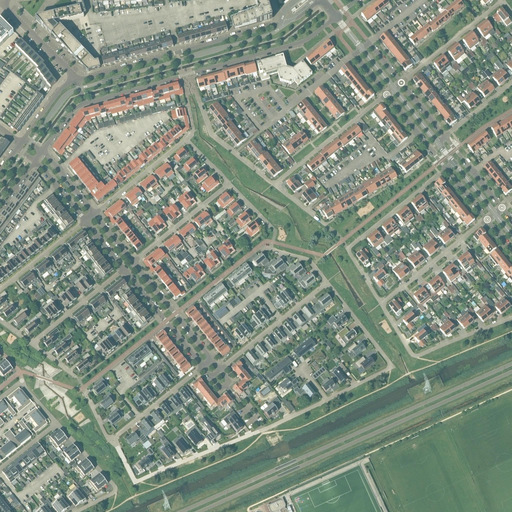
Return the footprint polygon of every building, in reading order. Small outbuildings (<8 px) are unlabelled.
[(58,29),(54,24),(82,16),(82,15),(86,14),(82,0),(76,0),(77,8),(36,20),(49,33),(86,70),(87,73),(89,72),(91,70),(100,68),(100,67),(104,66),(102,59),(98,60),(98,61),(95,62),(92,59),(60,27),(58,29)] [(226,25),(227,28),(233,26),(234,30),(272,19),(266,0),(249,0),(253,13),(231,19),(232,23),(226,25)] [(458,0),(457,0),(454,3),(459,9),(463,6),(458,0)] [(385,8),(379,1),(375,4),(381,11),(385,8)] [(454,13),(459,9),(454,3),(449,6),(454,13)] [(381,11),(375,4),(370,8),(376,15),(381,11)] [(450,16),(454,13),(449,6),(445,10),(451,17),(450,16)] [(376,15),(370,8),(366,11),(372,19),(376,15)] [(446,21),(451,17),(445,10),(444,10),(445,11),(441,14),(446,21)] [(493,17),(496,21),(500,18),(507,27),(511,23),(501,10),(498,14),(497,14),(493,17)] [(372,19),(366,11),(361,15),(364,18),(363,19),(365,22),(366,21),(367,22),(372,19)] [(441,14),(436,18),(442,25),(446,21),(441,14)] [(436,18),(432,22),(437,28),(442,25),(436,18)] [(9,38),(14,33),(10,29),(8,27),(1,20),(0,19),(0,44),(7,38),(7,37),(8,36),(9,37),(9,38)] [(427,24),(433,32),(437,28),(432,22),(428,25),(427,24)] [(485,23),(482,25),(489,35),(494,31),(487,22),(485,23)] [(428,35),(431,32),(432,31),(432,32),(433,32),(427,24),(422,28),(428,35)] [(489,35),(482,25),(479,28),(477,29),(483,36),(487,33),(489,35)] [(423,38),(428,35),(422,28),(418,32),(423,38)] [(418,32),(414,35),(419,42),(423,38),(418,32)] [(391,38),(387,33),(380,38),(380,39),(380,40),(382,42),(384,43),(391,38)] [(470,35),(467,37),(475,46),(479,43),(472,34),(470,35)] [(419,42),(414,35),(409,39),(414,45),(419,42)] [(475,46),(467,37),(464,39),(464,40),(463,41),(470,50),(475,46)] [(394,42),(391,38),(384,43),(384,44),(386,47),(386,46),(387,48),(394,42)] [(18,51),(25,44),(21,40),(14,47),(18,51)] [(324,45),(330,52),(334,48),(334,47),(332,44),(331,44),(329,41),(324,45)] [(387,48),(388,48),(387,49),(389,51),(390,51),(391,52),(398,47),(394,42),(387,48)] [(29,48),(25,44),(18,51),(22,55),(29,48)] [(320,49),(325,56),(330,52),(324,45),(320,49)] [(456,46),(453,49),(460,58),(465,54),(458,45),(456,47),(456,46)] [(128,48),(131,59),(136,58),(134,49),(133,47),(128,48)] [(402,51),(398,47),(391,52),(391,53),(393,56),(395,57),(402,51)] [(22,55),(26,59),(33,52),(29,48),(22,55)] [(123,50),(123,52),(126,61),(131,59),(128,48),(123,50)] [(321,59),(325,56),(320,49),(315,52),(321,59)] [(460,58),(453,49),(450,51),(450,52),(448,53),(456,62),(460,58)] [(113,55),(115,64),(120,62),(118,54),(117,51),(112,53),(113,55)] [(405,56),(402,51),(395,57),(395,58),(397,61),(397,60),(398,62),(405,56)] [(26,59),(30,63),(37,56),(33,52),(26,59)] [(315,52),(311,56),(316,63),(321,59),(315,52)] [(34,67),(40,60),(37,56),(30,63),(34,67)] [(270,79),(269,75),(278,73),(280,81),(284,82),(283,86),(286,87),(287,83),(291,85),(295,81),(298,86),(312,74),(303,62),(293,70),(286,68),(283,56),(257,64),(262,81),(270,79)] [(312,67),(316,63),(311,56),(306,60),(312,67)] [(409,61),(405,56),(398,62),(399,62),(398,63),(400,65),(401,65),(402,66),(401,66),(402,67),(409,61)] [(441,58),(438,60),(446,70),(450,66),(443,57),(441,58)] [(44,64),(40,60),(34,67),(37,70),(43,65),(44,64)] [(435,63),(434,65),(439,72),(440,71),(442,74),(446,71),(446,70),(438,60),(435,63)] [(412,65),(409,61),(402,67),(405,71),(409,68),(410,69),(412,66),(412,65)] [(341,70),(344,75),(351,69),(350,68),(351,67),(349,65),(348,65),(348,64),(341,70)] [(37,70),(36,72),(40,76),(46,69),(46,70),(47,69),(43,65),(37,70)] [(461,73),(463,76),(467,73),(470,70),(468,68),(461,73)] [(40,76),(39,76),(43,80),(49,74),(50,73),(46,70),(46,69),(40,76)] [(352,70),(351,69),(344,75),(348,79),(355,74),(354,72),(352,69),(352,70)] [(507,80),(508,79),(500,69),(496,73),(504,83),(507,80)] [(504,83),(496,73),(491,76),(499,86),(501,85),(504,83)] [(43,80),(42,81),(46,84),(46,85),(52,78),(53,78),(49,74),(43,80)] [(356,74),(355,74),(348,79),(352,84),(359,78),(358,77),(356,74)] [(413,81),(417,85),(426,78),(422,74),(420,75),(419,74),(416,77),(417,78),(413,81)] [(46,85),(46,84),(45,85),(50,89),(56,82),(53,78),(52,78),(46,85)] [(352,84),(356,89),(363,83),(361,81),(362,81),(360,79),(359,79),(359,78),(352,84)] [(429,83),(426,78),(417,85),(417,86),(417,85),(418,86),(418,87),(420,89),(421,89),(429,83)] [(492,92),(494,90),(486,81),(481,84),(490,95),(492,92)] [(363,83),(356,89),(359,93),(366,87),(365,86),(366,86),(363,83)] [(423,93),(424,94),(431,89),(428,85),(429,83),(421,89),(421,90),(423,93)] [(180,84),(172,86),(175,94),(183,92),(180,84)] [(490,95),(481,84),(477,88),(485,98),(486,97),(487,97),(490,95)] [(315,93),(319,97),(326,91),(322,87),(315,93)] [(359,93),(363,98),(370,92),(370,91),(370,92),(369,91),(369,90),(367,88),(366,87),(359,93)] [(428,98),(428,99),(435,93),(431,89),(424,94),(426,96),(425,96),(427,99),(428,98)] [(156,91),(151,92),(154,102),(159,101),(156,91)] [(319,97),(322,102),(332,94),(330,96),(326,91),(319,97)] [(32,97),(40,103),(44,98),(36,92),(32,97)] [(151,92),(146,94),(149,104),(154,102),(151,92)] [(370,92),(363,98),(364,98),(367,102),(367,101),(368,102),(371,100),(370,99),(374,96),(370,92)] [(478,103),(479,102),(471,92),(467,96),(475,106),(478,104),(478,103)] [(431,102),(432,103),(440,96),(438,98),(435,93),(428,99),(429,99),(428,100),(430,102),(431,102)] [(146,94),(141,95),(144,105),(149,104),(146,94)] [(322,102),(326,106),(335,99),(332,94),(322,102)] [(144,105),(141,95),(135,97),(138,107),(144,105)] [(464,102),(470,110),(472,108),(472,109),(475,106),(467,96),(463,99),(460,95),(457,98),(461,104),(464,102)] [(435,107),(436,108),(444,101),(440,96),(432,103),(433,105),(435,108),(435,107)] [(37,107),(40,103),(32,97),(29,101),(37,107)] [(135,97),(130,98),(133,108),(133,106),(137,105),(138,107),(135,97)] [(133,108),(130,98),(125,100),(128,110),(133,108)] [(326,106),(329,111),(337,105),(334,101),(336,99),(335,99),(326,106)] [(125,100),(119,101),(122,111),(128,110),(125,100)] [(29,101),(26,106),(34,111),(37,107),(29,101)] [(122,111),(119,101),(114,103),(117,113),(122,111)] [(309,106),(307,104),(305,101),(297,107),(301,112),(309,106)] [(436,108),(436,109),(438,111),(439,112),(448,106),(444,101),(436,108)] [(109,104),(111,113),(112,114),(117,113),(114,103),(109,104)] [(211,111),(213,114),(223,107),(222,107),(220,108),(217,104),(210,109),(211,111)] [(341,109),(337,105),(329,111),(333,115),(341,109)] [(31,116),(34,111),(26,106),(23,110),(31,116)] [(301,112),(305,116),(312,110),(309,106),(301,112)] [(373,113),(377,118),(385,110),(382,106),(378,109),(377,108),(374,110),(375,111),(373,113)] [(448,106),(439,112),(441,114),(440,114),(442,117),(443,117),(450,112),(446,108),(448,106)] [(226,111),(223,107),(213,114),(216,117),(217,118),(226,111)] [(171,112),(173,120),(186,117),(185,109),(171,112)] [(344,114),(341,109),(333,115),(337,120),(344,114)] [(27,120),(31,116),(23,110),(20,114),(27,120)] [(90,118),(88,110),(81,112),(87,121),(91,120),(90,119),(90,118)] [(302,118),(306,122),(316,114),(312,110),(305,116),(302,118)] [(386,111),(385,110),(377,118),(380,122),(389,115),(388,115),(389,114),(387,112),(386,112),(385,111),(386,111)] [(218,120),(220,123),(228,117),(224,113),(226,111),(217,118),(218,120)] [(81,112),(76,118),(82,123),(83,124),(84,125),(87,121),(81,112)] [(443,118),(445,121),(446,120),(446,121),(447,121),(447,122),(453,116),(450,112),(443,117),(443,118)] [(16,119),(24,124),(27,120),(20,114),(16,119)] [(319,119),(316,114),(306,122),(308,121),(312,125),(319,119)] [(390,117),(389,115),(380,122),(384,127),(392,120),(392,119),(390,116),(390,117)] [(457,121),(453,116),(447,122),(447,121),(446,121),(446,122),(450,126),(454,123),(455,125),(457,122),(456,121),(457,121)] [(231,122),(228,117),(220,123),(223,126),(224,127),(223,128),(232,121),(231,122)] [(76,118),(73,123),(80,128),(81,129),(84,125),(83,124),(76,118)] [(13,123),(21,129),(24,124),(16,119),(13,123)] [(312,125),(316,129),(323,123),(319,119),(312,125)] [(394,121),(392,120),(384,127),(386,125),(390,130),(396,124),(394,121)] [(501,123),(502,124),(506,132),(511,129),(506,120),(501,123)] [(236,126),(232,121),(223,128),(224,130),(226,133),(236,126)] [(21,129),(13,123),(10,127),(18,133),(21,129)] [(73,123),(69,127),(78,133),(77,132),(80,128),(73,123)] [(327,128),(324,125),(323,123),(316,129),(319,134),(327,128)] [(501,123),(499,125),(499,124),(496,126),(501,135),(506,132),(502,124),(501,123)] [(397,126),(396,124),(390,130),(393,134),(391,136),(400,129),(399,129),(400,128),(398,126),(397,126)] [(229,136),(230,137),(237,132),(234,127),(236,126),(226,133),(229,136)] [(357,126),(352,130),(357,136),(362,133),(357,126)] [(501,135),(496,126),(491,129),(496,137),(501,135)] [(78,133),(69,127),(66,132),(75,138),(78,133)] [(178,127),(173,131),(179,138),(183,134),(178,127)] [(401,131),(400,129),(391,136),(395,140),(404,134),(403,133),(404,133),(401,130),(401,131)] [(352,130),(347,134),(353,140),(357,136),(352,130)] [(174,141),(179,138),(173,131),(169,134),(174,141)] [(66,132),(63,136),(71,142),(75,138),(66,132)] [(241,136),(237,132),(230,137),(231,139),(234,142),(243,134),(241,136)] [(303,144),(305,143),(308,140),(302,133),(297,137),(303,144)] [(490,140),(485,133),(480,136),(486,143),(490,140)] [(169,134),(165,138),(170,145),(174,141),(169,134)] [(247,139),(243,134),(234,142),(236,145),(238,146),(247,139)] [(348,144),(353,140),(347,134),(343,137),(348,144)] [(405,135),(404,134),(395,140),(399,145),(407,139),(407,138),(407,137),(405,135)] [(71,142),(63,136),(60,140),(68,147),(71,142)] [(486,143),(480,136),(476,140),(482,147),(486,143)] [(0,144),(6,149),(7,147),(8,147),(10,144),(7,143),(0,137),(0,144)] [(299,148),(303,144),(297,137),(293,140),(299,148)] [(343,137),(339,141),(344,147),(348,144),(343,137)] [(165,138),(161,141),(166,148),(170,145),(165,138)] [(60,140),(56,145),(65,151),(63,150),(66,146),(68,147),(60,140)] [(247,147),(251,152),(260,144),(256,140),(247,147)] [(287,141),(287,142),(294,151),(299,148),(293,140),(288,143),(287,141)] [(339,141),(338,140),(334,144),(339,150),(343,147),(344,147),(339,141)] [(482,147),(476,140),(472,143),(477,150),(482,147)] [(162,151),(166,148),(161,141),(156,145),(162,151)] [(287,142),(282,145),(290,155),(294,151),(287,142)] [(477,150),(472,143),(467,147),(471,151),(470,151),(472,154),(473,153),(473,154),(477,150)] [(260,145),(260,144),(251,152),(252,153),(254,156),(262,150),(258,146),(260,145)] [(334,154),(339,150),(334,144),(329,147),(334,154)] [(53,149),(61,156),(65,151),(56,145),(53,149)] [(156,145),(152,148),(157,155),(162,151),(156,145)] [(325,151),(330,157),(334,154),(329,147),(325,151)] [(153,158),(157,155),(152,148),(148,152),(153,158)] [(178,162),(189,153),(185,148),(174,157),(174,158),(175,157),(179,161),(178,162)] [(262,150),(254,156),(257,159),(258,160),(267,154),(266,154),(265,155),(262,150)] [(88,151),(86,153),(92,161),(94,159),(88,151)] [(326,161),(330,157),(325,151),(320,155),(321,156),(326,162),(326,161)] [(416,151),(412,154),(419,163),(423,159),(420,156),(421,155),(419,152),(418,153),(416,151)] [(148,152),(143,155),(149,162),(153,158),(148,152)] [(270,158),(267,154),(258,160),(258,161),(260,160),(261,161),(260,161),(263,164),(270,158)] [(411,154),(413,156),(409,159),(414,166),(419,163),(412,154),(411,154)] [(145,165),(149,162),(143,155),(139,159),(145,165)] [(321,165),(326,162),(321,156),(320,155),(316,159),(321,165)] [(80,158),(69,166),(98,202),(117,187),(109,178),(101,184),(80,158)] [(188,172),(199,163),(195,158),(184,167),(184,168),(185,167),(188,171),(187,172),(188,172)] [(266,167),(267,168),(274,163),(270,158),(263,164),(265,167),(266,167)] [(139,159),(135,162),(140,169),(145,165),(139,159)] [(317,169),(321,165),(316,159),(312,162),(317,169)] [(403,161),(410,170),(414,166),(409,159),(405,163),(403,161)] [(410,170),(403,161),(399,164),(401,167),(399,168),(402,170),(403,170),(406,173),(410,170)] [(136,172),(140,169),(135,162),(131,165),(136,172)] [(312,172),(317,169),(312,162),(307,166),(312,172)] [(494,167),(490,162),(484,168),(484,169),(486,171),(488,172),(494,167)] [(277,167),(274,163),(267,168),(268,170),(267,170),(270,173),(279,166),(279,165),(277,167)] [(173,173),(166,164),(166,165),(164,166),(160,168),(168,178),(173,173)] [(131,165),(126,169),(132,176),(136,172),(131,165)] [(279,166),(270,173),(272,176),(273,176),(274,177),(283,170),(279,166)] [(490,176),(491,177),(498,172),(494,167),(488,172),(488,173),(490,176)] [(155,173),(161,180),(166,176),(168,178),(160,168),(157,171),(157,172),(155,173)] [(208,173),(204,168),(193,177),(194,176),(198,181),(197,181),(197,182),(198,181),(199,183),(199,184),(207,177),(205,175),(208,173)] [(390,168),(385,171),(391,181),(397,178),(390,168)] [(127,179),(132,176),(126,169),(122,172),(127,179)] [(35,172),(31,178),(38,184),(41,180),(39,177),(40,176),(36,171),(35,172)] [(391,181),(385,171),(380,174),(386,184),(391,181)] [(122,172),(118,176),(123,183),(127,179),(122,172)] [(494,180),(495,182),(502,176),(498,172),(491,177),(492,178),(491,178),(493,181),(494,180)] [(184,181),(178,174),(176,176),(182,183),(184,181)] [(386,184),(380,174),(375,177),(382,187),(386,184)] [(118,176),(113,179),(119,186),(123,183),(118,176)] [(149,178),(145,180),(151,188),(157,183),(151,176),(151,177),(149,178)] [(498,185),(499,186),(505,181),(502,176),(495,182),(497,185),(498,185)] [(219,184),(213,177),(202,186),(203,185),(207,190),(206,191),(208,193),(219,184)] [(288,186),(290,189),(300,181),(296,177),(287,184),(288,186)] [(370,180),(377,190),(382,187),(375,177),(376,179),(372,181),(371,179),(370,180)] [(27,183),(35,188),(38,184),(31,178),(27,183)] [(141,185),(140,185),(146,192),(151,188),(145,180),(142,183),(142,184),(141,185)] [(372,193),(374,192),(377,190),(370,180),(366,182),(372,193)] [(435,185),(434,185),(438,190),(444,184),(445,185),(445,184),(441,180),(437,183),(437,182),(434,184),(435,185)] [(303,186),(300,181),(290,189),(293,192),(294,193),(303,186)] [(505,181),(499,186),(499,187),(501,190),(501,189),(502,190),(503,191),(509,186),(505,181)] [(366,182),(361,185),(367,196),(372,193),(366,182)] [(24,186),(23,186),(32,193),(35,188),(27,183),(24,187),(24,186)] [(315,186),(313,183),(307,188),(309,190),(302,196),(304,197),(303,197),(306,200),(315,193),(312,189),(315,186)] [(438,190),(442,194),(448,189),(448,188),(446,185),(446,186),(445,185),(444,184),(438,190)] [(362,188),(357,190),(362,199),(367,196),(361,185),(360,186),(362,188)] [(20,191),(29,197),(32,193),(23,186),(20,191)] [(511,189),(509,186),(503,191),(502,190),(502,191),(506,196),(509,193),(510,193),(511,191),(511,189)] [(187,193),(182,196),(191,207),(196,203),(188,194),(191,192),(187,187),(184,189),(187,193)] [(137,200),(142,195),(136,188),(136,189),(135,190),(134,190),(131,192),(138,202),(137,200)] [(442,194),(445,199),(452,194),(451,193),(452,193),(450,190),(449,190),(448,189),(442,194)] [(351,191),(357,202),(362,199),(357,190),(353,193),(351,191)] [(21,191),(18,196),(26,201),(29,197),(20,191),(21,191)] [(351,191),(346,194),(352,205),(357,202),(351,191)] [(133,206),(138,202),(131,192),(127,195),(128,196),(126,197),(125,197),(133,206)] [(217,202),(218,202),(218,201),(222,206),(221,206),(221,207),(224,205),(225,207),(234,200),(228,193),(217,202)] [(315,193),(306,200),(308,203),(310,205),(317,199),(313,195),(315,193)] [(347,207),(352,205),(346,194),(341,197),(347,207)] [(448,204),(448,205),(456,198),(455,198),(456,197),(453,195),(452,194),(445,199),(449,203),(448,204)] [(46,208),(56,200),(55,200),(52,196),(52,195),(44,201),(48,206),(46,207),(46,208)] [(14,199),(22,206),(26,201),(18,196),(15,200),(14,199)] [(176,203),(179,201),(186,211),(191,207),(182,196),(178,200),(178,199),(175,202),(176,203)] [(343,210),(347,207),(341,197),(342,199),(338,202),(343,210)] [(421,197),(419,198),(419,197),(416,200),(424,210),(429,206),(421,197)] [(448,205),(451,209),(459,203),(459,202),(457,199),(457,200),(456,198),(448,205)] [(10,204),(19,210),(22,206),(14,199),(10,204)] [(50,212),(59,204),(56,200),(46,208),(50,212)] [(424,210),(416,200),(413,202),(413,203),(412,204),(419,214),(424,210)] [(121,212),(126,208),(120,201),(115,205),(121,212)] [(338,213),(343,210),(338,202),(333,205),(338,213)] [(231,217),(242,208),(238,203),(227,212),(228,211),(232,216),(231,216),(231,217)] [(460,203),(459,203),(451,209),(455,214),(463,207),(462,206),(460,203)] [(11,204),(8,209),(16,214),(19,210),(10,204),(11,204)] [(60,204),(59,204),(50,212),(53,217),(63,209),(63,208),(63,209),(59,205),(60,204)] [(115,205),(111,208),(117,215),(121,212),(115,205)] [(333,216),(338,213),(333,205),(328,208),(333,216)] [(168,208),(176,219),(181,215),(174,206),(170,210),(168,208)] [(328,208),(327,206),(320,210),(324,217),(326,216),(328,219),(333,216),(328,208)] [(459,218),(467,212),(466,212),(467,211),(465,209),(464,209),(463,207),(455,214),(457,213),(460,217),(459,218)] [(113,219),(117,215),(111,208),(107,212),(113,219)] [(168,208),(163,212),(172,222),(176,219),(168,208)] [(414,218),(406,208),(404,210),(404,209),(401,212),(409,222),(414,218)] [(4,212),(13,219),(16,214),(8,209),(5,213),(4,212)] [(57,221),(67,213),(66,213),(63,209),(53,217),(57,221)] [(1,217),(9,223),(13,219),(4,212),(1,217)] [(212,222),(205,212),(204,212),(205,213),(203,214),(202,214),(199,217),(207,226),(212,222)] [(249,219),(251,217),(247,212),(236,221),(236,222),(237,221),(243,227),(242,228),(251,222),(249,219)] [(397,216),(405,226),(409,222),(401,212),(398,214),(398,215),(397,216)] [(459,218),(463,223),(470,217),(470,216),(469,215),(470,215),(468,212),(467,213),(467,212),(459,218)] [(59,220),(62,224),(60,225),(70,218),(70,217),(67,214),(67,213),(57,221),(59,220)] [(153,220),(162,231),(166,227),(157,216),(153,220)] [(474,221),(471,216),(470,216),(470,217),(463,223),(464,222),(467,226),(468,226),(468,227),(471,225),(471,224),(474,221)] [(1,217),(0,219),(0,222),(6,227),(9,223),(1,217)] [(194,221),(193,221),(199,228),(205,224),(206,226),(207,226),(199,217),(196,219),(196,220),(194,221)] [(60,225),(64,230),(74,222),(73,222),(70,218),(60,225)] [(115,224),(119,228),(125,223),(121,219),(116,223),(115,224)] [(153,220),(148,224),(144,219),(142,221),(147,228),(150,226),(157,234),(162,231),(153,220)] [(386,224),(395,234),(399,230),(391,220),(390,222),(389,221),(386,224)] [(251,238),(263,229),(257,221),(246,230),(246,231),(247,230),(250,234),(249,235),(251,238)] [(129,228),(125,223),(119,228),(122,233),(129,228)] [(196,231),(190,224),(190,225),(188,226),(184,229),(190,236),(196,231)] [(395,234),(386,224),(383,226),(384,226),(382,228),(388,235),(385,237),(390,243),(393,241),(390,237),(395,234)] [(57,236),(51,228),(46,232),(52,240),(53,240),(52,240),(56,236),(57,237),(57,236)] [(122,233),(126,237),(132,232),(129,228),(122,233)] [(444,244),(446,243),(446,244),(449,241),(441,231),(438,234),(433,228),(430,231),(436,239),(438,237),(444,244)] [(179,233),(185,240),(190,236),(184,229),(181,231),(181,232),(179,233)] [(443,233),(441,231),(449,241),(452,239),(452,238),(453,237),(447,229),(443,233)] [(473,236),(477,241),(485,234),(482,230),(473,236)] [(85,239),(88,237),(88,236),(87,236),(83,231),(77,235),(82,241),(84,243),(86,241),(85,239)] [(48,243),(52,240),(46,232),(41,236),(48,244),(48,243)] [(136,237),(132,232),(126,237),(130,242),(136,237)] [(382,240),(377,232),(375,233),(372,236),(380,246),(384,242),(387,246),(390,243),(385,237),(382,240)] [(488,239),(489,238),(486,236),(485,235),(486,234),(485,234),(477,241),(479,240),(482,244),(489,239),(488,239)] [(82,241),(77,235),(72,239),(79,247),(77,245),(82,241)] [(44,247),(47,244),(48,244),(41,236),(37,239),(43,247),(44,247)] [(183,245),(175,236),(175,237),(173,238),(169,240),(177,250),(183,245)] [(369,238),(367,240),(375,249),(380,246),(372,236),(369,238)] [(130,242),(133,246),(140,241),(136,237),(130,242)] [(39,250),(43,247),(37,239),(33,243),(39,251),(39,250)] [(79,247),(72,239),(67,244),(71,249),(70,250),(72,253),(79,247)] [(489,240),(489,239),(482,244),(486,249),(492,244),(491,242),(492,242),(489,239),(489,240)] [(165,245),(164,245),(170,252),(175,248),(177,250),(169,240),(166,243),(166,244),(165,245)] [(143,246),(140,241),(133,246),(137,251),(143,246)] [(432,241),(428,245),(434,253),(437,251),(437,250),(439,249),(432,241)] [(35,254),(39,251),(33,243),(28,246),(35,254)] [(85,256),(95,248),(94,248),(91,244),(91,243),(87,247),(84,249),(83,250),(87,254),(85,256)] [(230,255),(235,251),(228,243),(223,246),(230,255)] [(490,254),(496,249),(496,248),(496,247),(494,245),(493,245),(492,244),(486,249),(490,254)] [(423,249),(430,256),(431,255),(434,253),(428,245),(423,249)] [(28,246),(24,250),(30,258),(30,257),(34,254),(34,255),(35,254),(28,246)] [(223,246),(218,250),(225,259),(230,255),(223,246)] [(66,253),(62,247),(56,252),(63,260),(70,254),(67,252),(66,253)] [(95,248),(85,256),(88,260),(98,252),(95,248)] [(160,260),(165,256),(159,249),(154,253),(160,260)] [(365,267),(370,263),(364,256),(367,253),(368,253),(365,249),(361,253),(361,252),(360,253),(356,256),(365,267)] [(30,258),(24,250),(19,254),(26,262),(26,261),(30,258)] [(501,254),(499,251),(499,252),(497,250),(489,256),(493,261),(501,255),(501,254)] [(416,251),(412,255),(420,265),(423,263),(422,262),(424,261),(416,251)] [(63,260),(56,252),(51,256),(55,261),(54,262),(56,265),(63,260)] [(90,259),(94,263),(102,257),(101,257),(98,253),(98,252),(88,260),(89,260),(90,259)] [(154,253),(150,256),(156,263),(160,260),(154,253)] [(215,257),(217,255),(215,253),(208,258),(215,267),(220,263),(215,257)] [(19,254),(15,257),(14,255),(13,255),(21,265),(22,265),(21,265),(25,261),(25,262),(26,262),(19,254)] [(255,255),(256,254),(248,260),(250,263),(253,261),(257,267),(261,263),(264,266),(269,262),(266,259),(266,260),(261,254),(258,257),(257,258),(255,255)] [(462,257),(470,267),(475,264),(467,254),(465,255),(462,257)] [(21,265),(13,255),(9,259),(17,269),(17,268),(21,265)] [(420,265),(412,255),(407,259),(415,268),(416,267),(417,267),(420,265)] [(504,258),(502,255),(501,255),(493,261),(495,260),(498,265),(505,259),(504,258)] [(156,263),(150,256),(146,260),(152,267),(156,263)] [(102,257),(94,263),(97,267),(95,269),(96,269),(105,261),(102,257)] [(472,270),(470,267),(462,257),(459,260),(458,261),(467,272),(464,274),(468,279),(470,277),(467,274),(472,270)] [(208,258),(204,262),(211,271),(215,267),(208,258)] [(9,259),(10,261),(6,264),(12,272),(13,272),(12,272),(16,269),(17,269),(9,259)] [(266,265),(273,274),(279,269),(281,272),(288,267),(285,264),(284,264),(280,259),(275,263),(272,260),(266,265)] [(508,263),(509,263),(506,260),(506,261),(505,259),(498,265),(502,269),(509,264),(508,263)] [(51,265),(46,260),(41,264),(47,272),(54,267),(52,264),(51,265)] [(96,269),(99,274),(109,266),(109,265),(109,266),(105,262),(106,261),(105,261),(96,269)] [(401,263),(397,267),(405,277),(408,274),(409,273),(401,263)] [(6,264),(2,268),(8,276),(8,275),(12,272),(6,264)] [(47,272),(41,264),(35,269),(40,274),(38,275),(41,278),(47,272)] [(246,264),(241,268),(248,276),(252,272),(246,264)] [(299,264),(290,271),(295,277),(298,274),(301,277),(306,272),(304,269),(303,270),(299,264)] [(511,268),(511,267),(510,264),(509,265),(509,264),(502,269),(506,274),(504,275),(511,268)] [(155,271),(154,272),(158,276),(166,270),(162,265),(160,267),(159,267),(155,271)] [(109,266),(99,274),(103,278),(113,270),(112,270),(109,266)] [(205,275),(198,266),(194,270),(192,268),(200,279),(205,275)] [(447,269),(456,279),(460,276),(452,266),(451,267),(450,267),(447,269)] [(405,277),(397,267),(392,270),(400,280),(402,279),(405,277)] [(192,268),(187,272),(196,282),(200,279),(192,268)] [(248,276),(241,268),(237,272),(243,279),(248,276)] [(445,272),(443,273),(451,283),(456,279),(447,269),(444,272),(445,272)] [(170,274),(166,270),(158,276),(161,281),(170,274)] [(384,270),(373,278),(376,282),(377,283),(380,287),(384,284),(381,280),(388,275),(384,270)] [(35,278),(31,272),(25,277),(32,285),(38,280),(36,277),(35,278)] [(237,272),(232,275),(239,283),(243,279),(237,272)] [(170,274),(161,281),(165,285),(173,279),(173,278),(171,280),(168,276),(170,274)] [(304,289),(315,280),(311,274),(306,279),(304,276),(298,281),(304,289)] [(232,275),(228,279),(230,281),(226,283),(231,289),(239,283),(232,275)] [(93,287),(85,278),(84,278),(83,276),(79,279),(81,281),(80,281),(79,279),(88,291),(88,290),(92,287),(93,287)] [(32,285),(25,277),(20,281),(24,287),(23,287),(25,290),(32,285)] [(433,281),(441,291),(439,289),(444,285),(437,278),(436,279),(433,281)] [(88,291),(79,279),(74,283),(83,295),(84,294),(83,294),(87,291),(88,291)] [(122,279),(116,283),(121,289),(127,285),(126,284),(122,279)] [(165,285),(169,290),(177,283),(173,279),(165,285)] [(436,295),(441,291),(433,281),(430,283),(430,284),(428,285),(436,295)] [(116,283),(111,287),(117,295),(118,295),(116,293),(121,289),(116,283)] [(169,290),(172,294),(180,288),(177,283),(169,290)] [(221,284),(217,288),(223,296),(227,292),(221,284)] [(114,304),(116,302),(114,298),(117,295),(111,287),(105,292),(110,297),(108,298),(114,304)] [(176,299),(181,295),(182,296),(185,294),(180,288),(172,294),(176,299)] [(212,292),(218,299),(223,296),(217,288),(212,292)] [(76,300),(77,300),(69,290),(65,294),(63,292),(72,303),(73,303),(72,303),(76,300)] [(421,290),(418,293),(426,303),(431,299),(423,290),(421,291),(421,290)] [(126,294),(122,298),(125,302),(134,296),(133,296),(130,292),(130,291),(128,292),(126,294)] [(58,296),(68,307),(68,306),(70,305),(70,306),(72,304),(72,303),(63,292),(58,296)] [(214,303),(218,299),(212,292),(208,295),(214,303)] [(292,298),(289,294),(287,295),(285,292),(280,296),(288,305),(292,301),(291,299),(292,298)] [(426,303),(418,293),(415,295),(415,296),(414,297),(420,305),(417,307),(422,313),(425,311),(422,306),(426,303)] [(101,295),(95,300),(102,308),(108,303),(106,300),(105,301),(101,295)] [(208,295),(203,299),(209,307),(214,303),(208,295)] [(333,302),(327,295),(318,302),(323,307),(318,311),(316,308),(320,313),(321,313),(320,313),(333,302)] [(134,296),(125,302),(129,307),(137,300),(133,296),(134,296)] [(288,305),(280,296),(275,299),(278,302),(274,305),(277,310),(281,307),(283,308),(288,305)] [(505,296),(498,302),(506,311),(509,309),(508,308),(510,307),(507,303),(509,301),(505,296)] [(398,317),(403,313),(397,305),(400,303),(401,302),(398,299),(394,302),(393,302),(393,303),(389,306),(398,317)] [(102,308),(95,300),(90,304),(94,309),(93,310),(95,313),(102,308)] [(141,305),(140,305),(137,301),(137,300),(129,307),(127,308),(131,313),(133,311),(141,305)] [(490,300),(486,302),(490,307),(493,310),(496,308),(494,306),(494,305),(490,300)] [(57,315),(57,316),(59,314),(61,312),(61,313),(61,312),(52,301),(48,305),(56,316),(57,315)] [(12,306),(3,313),(7,318),(18,309),(11,302),(10,303),(12,306)] [(506,311),(498,302),(494,305),(494,306),(496,308),(501,315),(502,313),(503,314),(506,311)] [(47,313),(52,320),(52,319),(54,318),(55,318),(57,317),(56,316),(48,305),(43,308),(42,307),(39,309),(44,315),(47,313)] [(141,305),(133,311),(136,316),(144,309),(141,305)] [(480,309),(487,319),(490,316),(492,315),(484,306),(480,309)] [(23,314),(14,321),(15,323),(15,324),(16,326),(17,325),(18,326),(28,317),(25,313),(28,310),(25,307),(21,311),(23,314)] [(189,318),(197,311),(193,307),(185,313),(189,318)] [(316,308),(311,312),(307,307),(303,311),(311,321),(320,313),(316,308)] [(85,308),(80,312),(86,320),(93,315),(91,312),(89,313),(85,308)] [(136,316),(134,317),(138,322),(148,314),(148,313),(147,314),(144,310),(144,309),(136,316)] [(480,309),(475,313),(482,322),(484,321),(487,319),(480,309)] [(200,316),(197,311),(189,318),(190,317),(194,321),(200,316)] [(261,311),(256,315),(264,324),(268,320),(267,318),(271,315),(267,311),(263,314),(261,311)] [(302,311),(306,315),(302,319),(298,314),(293,318),(302,329),(311,321),(303,311),(302,311)] [(461,317),(469,326),(472,324),(471,323),(473,322),(471,319),(474,317),(468,311),(465,313),(464,311),(460,315),(459,315),(461,317)] [(86,320),(80,312),(74,317),(78,322),(77,323),(80,326),(86,320)] [(407,326),(410,330),(414,327),(413,327),(410,323),(418,317),(414,312),(403,321),(406,325),(407,326)] [(148,314),(138,322),(143,328),(148,324),(147,322),(152,318),(151,318),(148,314)] [(256,315),(252,318),(254,321),(250,325),(254,329),(258,326),(259,328),(264,324),(256,315)] [(194,321),(197,326),(204,320),(200,316),(194,321)] [(343,316),(337,321),(333,317),(327,322),(331,327),(334,324),(338,330),(342,327),(344,325),(348,322),(343,316)] [(466,328),(469,326),(461,317),(457,320),(464,329),(466,328)] [(293,318),(297,323),(292,327),(288,322),(284,326),(291,334),(300,327),(301,329),(302,329),(293,318)] [(197,326),(201,330),(208,325),(204,320),(197,326)] [(447,320),(443,324),(450,333),(453,331),(453,330),(455,329),(447,320)] [(36,321),(25,329),(27,331),(26,332),(28,334),(29,334),(40,326),(36,321)] [(440,329),(445,336),(447,335),(447,336),(450,333),(443,324),(444,326),(440,329)] [(211,329),(208,325),(201,330),(204,335),(211,329)] [(244,325),(239,329),(247,338),(251,334),(250,332),(251,331),(248,327),(246,328),(244,325)] [(119,329),(127,339),(127,338),(131,335),(124,326),(119,329)] [(284,326),(283,326),(287,331),(283,334),(279,330),(274,333),(281,342),(287,337),(289,339),(292,336),(291,334),(284,326)] [(118,327),(113,331),(115,334),(113,336),(117,342),(120,340),(122,343),(122,342),(126,339),(127,339),(119,329),(118,327)] [(58,340),(55,335),(59,332),(57,329),(48,336),(50,338),(44,343),(48,348),(58,340)] [(215,334),(211,329),(204,335),(208,339),(215,334)] [(236,336),(239,341),(240,339),(242,341),(247,338),(239,329),(235,332),(237,335),(236,336)] [(345,344),(345,345),(357,336),(353,331),(347,335),(343,330),(337,335),(341,340),(342,340),(346,344),(345,344)] [(163,331),(155,337),(159,342),(167,335),(163,331)] [(427,336),(423,332),(415,339),(418,342),(418,343),(422,347),(425,344),(422,341),(427,336)] [(272,349),(281,342),(274,333),(278,338),(273,342),(269,337),(265,341),(272,349)] [(65,343),(72,337),(70,334),(61,341),(63,344),(54,351),(58,356),(69,348),(65,343)] [(218,338),(215,334),(208,339),(212,344),(218,338)] [(159,342),(163,346),(170,341),(166,337),(167,336),(167,335),(159,342)] [(107,336),(102,340),(111,351),(112,352),(114,350),(113,349),(115,348),(116,348),(114,345),(117,342),(113,336),(109,339),(107,336)] [(222,342),(218,338),(212,344),(215,348),(222,342)] [(296,354),(298,352),(302,356),(315,346),(310,339),(294,352),(296,354)] [(107,355),(108,353),(109,354),(111,352),(111,351),(102,340),(97,344),(99,346),(95,350),(96,351),(97,352),(101,349),(106,355),(107,355)] [(163,346),(166,351),(173,345),(170,341),(163,346)] [(265,341),(269,346),(264,350),(260,345),(255,348),(262,357),(272,349),(265,341)] [(225,347),(222,342),(215,348),(219,352),(227,346),(226,346),(225,347)] [(352,352),(356,357),(365,350),(361,344),(357,347),(355,344),(347,350),(350,353),(352,352)] [(151,353),(152,354),(154,352),(150,346),(148,348),(146,345),(141,349),(147,357),(151,353)] [(173,345),(166,351),(170,355),(177,350),(173,345)] [(72,350),(74,352),(65,359),(69,364),(79,356),(76,351),(79,348),(77,346),(72,350)] [(230,351),(227,346),(219,352),(222,357),(230,351)] [(259,353),(255,357),(251,352),(246,356),(254,367),(264,359),(262,357),(255,348),(255,349),(259,353)] [(141,349),(136,353),(143,360),(147,357),(141,349)] [(170,355),(173,360),(180,354),(177,350),(170,355)] [(317,364),(324,359),(325,357),(321,352),(315,356),(313,358),(317,364)] [(132,356),(138,364),(140,366),(144,362),(143,360),(136,353),(132,356)] [(83,358),(85,360),(76,367),(80,372),(91,364),(87,359),(90,357),(88,354),(83,358)] [(180,354),(173,360),(177,364),(184,359),(180,354)] [(133,372),(136,370),(134,367),(138,364),(132,356),(127,360),(129,362),(127,364),(133,372)] [(282,370),(283,371),(286,375),(291,371),(286,365),(290,361),(287,357),(265,375),(268,378),(269,380),(282,370)] [(374,363),(370,357),(365,362),(362,358),(355,364),(359,369),(361,367),(364,371),(374,363)] [(180,369),(187,363),(184,359),(177,364),(181,368),(180,369)] [(6,363),(4,361),(0,363),(0,372),(9,365),(7,362),(6,363)] [(235,373),(243,366),(239,362),(231,368),(235,373)] [(187,363),(180,369),(183,374),(191,368),(187,363)] [(349,373),(342,364),(337,368),(338,369),(333,374),(341,384),(347,379),(342,374),(347,370),(349,373)] [(0,372),(0,376),(2,379),(12,371),(10,368),(11,367),(9,365),(0,372)] [(243,366),(235,373),(239,377),(245,372),(242,367),(243,366)] [(323,367),(317,372),(321,376),(326,371),(323,367)] [(239,377),(242,381),(248,382),(252,379),(245,372),(239,377)] [(259,374),(256,376),(262,384),(265,382),(259,374)] [(173,379),(169,375),(165,378),(163,375),(158,379),(166,388),(170,384),(169,383),(173,379)] [(98,386),(93,390),(98,395),(109,386),(102,378),(96,383),(98,386)] [(161,392),(166,388),(158,379),(154,383),(156,386),(155,387),(158,391),(160,390),(161,392)] [(192,385),(196,389),(204,383),(200,379),(192,385)] [(298,383),(296,380),(291,383),(287,379),(279,386),(276,388),(283,395),(288,391),(293,387),(295,385),(296,384),(298,383)] [(322,387),(326,393),(329,390),(332,388),(335,385),(331,380),(322,387)] [(248,382),(242,381),(238,385),(244,392),(243,391),(248,388),(245,384),(248,382)] [(200,393),(207,388),(204,383),(196,389),(196,390),(197,389),(200,393)] [(239,396),(244,392),(238,385),(233,388),(237,393),(236,394),(239,398),(240,397),(239,396)] [(295,389),(293,391),(295,394),(297,392),(300,396),(305,392),(310,398),(315,394),(308,385),(303,389),(302,388),(299,390),(297,387),(295,389)] [(19,388),(7,398),(10,401),(15,397),(18,401),(26,395),(23,392),(22,392),(19,388)] [(200,393),(204,398),(211,392),(207,388),(200,393)] [(146,389),(141,393),(149,402),(153,398),(152,396),(153,395),(150,391),(148,392),(146,389)] [(191,398),(184,389),(180,393),(183,398),(179,402),(182,405),(191,398)] [(208,402),(214,396),(211,392),(204,398),(208,402)] [(141,393),(137,397),(139,400),(135,403),(138,407),(142,404),(144,406),(149,402),(141,393)] [(230,398),(227,394),(222,397),(228,405),(233,401),(233,402),(235,401),(232,397),(230,398)] [(26,395),(18,401),(21,406),(17,410),(19,413),(31,403),(28,399),(29,399),(26,395)] [(215,404),(218,401),(214,396),(208,402),(211,407),(214,404),(215,404)] [(175,397),(170,401),(174,405),(169,409),(172,413),(174,415),(183,407),(182,405),(179,402),(175,397)] [(228,405),(222,397),(218,401),(215,404),(214,404),(215,404),(217,407),(220,404),(223,408),(227,404),(228,405)] [(109,398),(100,405),(105,410),(113,403),(109,398)] [(269,418),(273,415),(274,414),(278,411),(275,408),(281,403),(276,398),(267,405),(269,407),(263,412),(269,418)] [(14,416),(16,414),(5,400),(1,403),(0,402),(0,409),(3,413),(7,410),(11,414),(12,414),(14,416)] [(288,402),(287,402),(285,405),(290,411),(294,409),(295,411),(288,402)] [(165,413),(160,417),(163,420),(172,413),(169,409),(165,404),(161,408),(165,413)] [(26,421),(31,417),(34,422),(42,415),(39,412),(35,408),(24,418),(26,421)] [(112,417),(108,420),(112,426),(123,417),(119,412),(119,411),(117,409),(110,414),(112,417)] [(160,417),(156,412),(151,416),(155,421),(151,424),(154,428),(163,420),(160,417)] [(234,412),(231,414),(224,420),(228,425),(230,423),(237,432),(239,431),(239,432),(242,429),(241,429),(243,428),(236,420),(238,418),(239,418),(234,412)] [(33,430),(36,433),(48,423),(44,419),(45,419),(42,415),(34,422),(38,426),(33,430)] [(206,417),(201,421),(203,424),(202,425),(203,425),(205,424),(209,430),(208,430),(211,434),(207,438),(206,437),(210,442),(209,441),(214,438),(215,439),(220,434),(206,417)] [(147,419),(142,423),(146,428),(141,432),(143,435),(146,438),(155,430),(154,428),(151,424),(147,419)] [(20,434),(26,442),(30,439),(29,438),(33,435),(22,421),(20,423),(21,425),(20,426),(24,430),(20,434)] [(195,426),(189,430),(192,433),(188,436),(196,447),(202,442),(197,436),(201,433),(195,426)] [(26,442),(20,434),(16,437),(12,432),(11,433),(9,431),(7,433),(18,447),(22,444),(23,445),(26,442)] [(52,444),(62,436),(64,435),(62,433),(61,434),(58,431),(49,439),(53,443),(52,444)] [(5,437),(9,442),(5,446),(12,454),(15,451),(14,450),(18,447),(7,433),(5,435),(6,437),(5,437)] [(143,435),(139,439),(134,433),(126,440),(130,446),(135,442),(136,444),(140,441),(143,445),(147,442),(148,441),(146,438),(143,435)] [(64,435),(62,436),(52,444),(56,449),(66,441),(64,438),(66,437),(64,435)] [(180,442),(176,445),(184,455),(189,450),(185,445),(188,443),(182,435),(177,439),(180,442)] [(169,460),(174,456),(170,450),(172,447),(167,441),(163,445),(165,447),(161,450),(169,460)] [(35,449),(41,456),(42,458),(47,455),(39,445),(35,449)] [(0,454),(4,459),(7,456),(8,457),(12,454),(5,446),(1,449),(0,448),(0,454)] [(62,454),(66,459),(77,450),(75,447),(74,448),(72,446),(62,454)] [(35,449),(30,452),(37,461),(36,460),(41,456),(35,449)] [(77,450),(66,459),(66,458),(70,463),(69,464),(71,467),(76,463),(74,460),(80,456),(78,453),(79,452),(77,450)] [(30,452),(26,456),(33,465),(37,461),(30,452)] [(33,465),(26,456),(21,460),(27,467),(32,464),(33,465)] [(140,461),(135,465),(139,470),(141,468),(142,471),(143,470),(144,470),(146,468),(147,467),(151,464),(147,458),(141,463),(140,461)] [(21,460),(17,463),(24,472),(23,471),(27,467),(21,460)] [(80,473),(89,465),(90,464),(89,462),(87,463),(85,460),(75,469),(79,474),(80,473)] [(24,472),(17,463),(12,467),(19,475),(24,472)] [(90,464),(89,465),(80,473),(84,478),(93,470),(91,468),(92,466),(90,464)] [(12,467),(8,470),(16,480),(20,476),(19,475),(12,467)] [(16,480),(8,470),(3,474),(11,484),(16,480)] [(93,488),(102,480),(104,479),(102,477),(101,478),(98,475),(89,483),(93,488)] [(104,479),(102,480),(93,488),(97,492),(106,485),(104,482),(106,481),(104,479)] [(71,491),(71,492),(80,502),(81,504),(83,502),(82,500),(85,498),(81,493),(83,492),(78,485),(71,491)] [(55,500),(65,511),(67,510),(66,509),(69,506),(63,499),(65,498),(60,491),(57,494),(59,497),(55,500)] [(81,504),(80,502),(71,492),(67,496),(75,506),(78,504),(79,505),(81,504)] [(56,511),(64,511),(65,511),(55,500),(51,504),(48,499),(45,502),(46,503),(50,508),(52,506),(56,511)] [(267,506),(268,506),(270,511),(288,511),(288,510),(287,510),(287,509),(286,509),(285,509),(285,508),(285,507),(285,506),(285,505),(283,499),(282,499),(281,499),(281,500),(274,503),(269,505),(268,505),(267,506)] [(39,508),(42,511),(50,511),(48,510),(50,508),(46,503),(39,508)]
